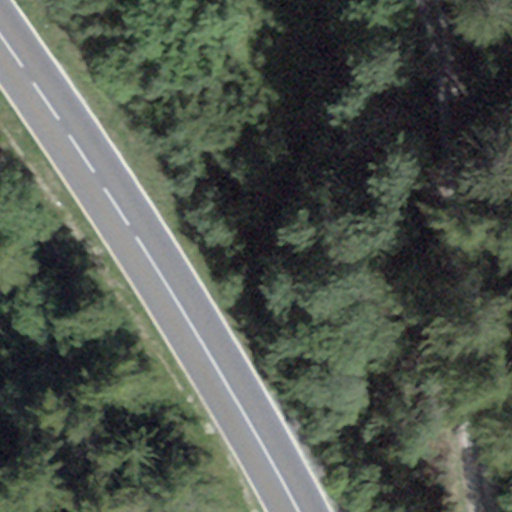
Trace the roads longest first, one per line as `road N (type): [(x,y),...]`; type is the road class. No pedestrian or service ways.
road 1 (secondary): [(0,36),(139,241),(297,511)]
road 2 (track): [(486,511),(473,408),(480,243),(422,60),(413,0)]
